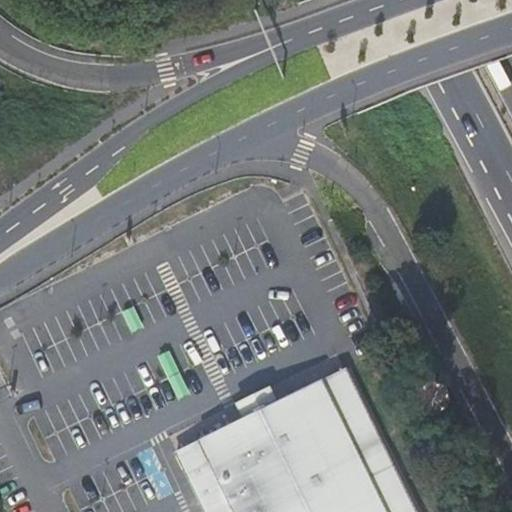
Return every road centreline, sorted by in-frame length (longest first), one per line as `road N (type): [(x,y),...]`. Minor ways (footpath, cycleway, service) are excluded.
road 1 (primary): [(243,135),(322,159),(365,194),(511,462)]
road 2 (secondary): [(311,31),(140,127),(0,229)]
road 3 (primary): [(311,31),(178,69),(107,78),(39,65),(0,42)]
road 4 (primary): [(243,135),(511,30)]
road 5 (primary): [(44,251),(243,135)]
road 6 (primary): [(412,0),(511,188)]
